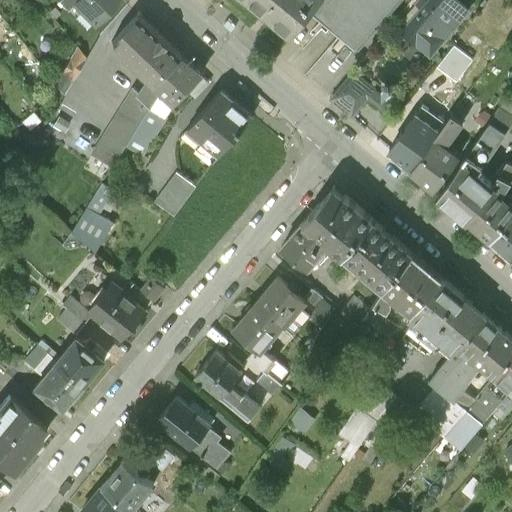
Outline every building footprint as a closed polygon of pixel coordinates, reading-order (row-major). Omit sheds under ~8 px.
[(57,0),(67,10),(75,2),(74,0),(73,0),(57,0)] [(114,0),(73,0),(74,0),(75,2),(93,20),(114,0)] [(244,0),(289,38),(307,18),(311,12),(321,0),(244,0)] [(321,0),(311,12),(354,49),(395,0),(321,0)] [(466,9),(456,0),(428,0),(402,30),(415,42),(416,41),(430,54),(444,38),(442,37),(452,26),(452,25),(466,9)] [(149,79),(153,83),(181,55),(137,13),(110,42),(149,79)] [(473,59),(453,45),(436,66),(456,81),(473,59)] [(77,47),(55,84),(64,94),(85,58),(77,47)] [(202,74),(181,55),(153,83),(174,102),(202,74)] [(352,72),(331,99),(351,115),(365,98),(373,89),(352,72)] [(149,79),(139,92),(138,94),(151,106),(127,143),(141,152),(174,102),(153,83),(149,79)] [(396,83),(381,85),(381,91),(379,94),(373,89),(365,98),(381,112),(396,94),(396,83)] [(57,105),(64,94),(55,84),(46,91),(57,105)] [(112,168),(127,143),(151,106),(138,94),(139,92),(133,88),(92,154),(112,168)] [(252,117),(220,90),(187,128),(219,155),(252,117)] [(511,103),(504,98),(500,104),(477,138),(438,195),(466,219),(493,189),(495,187),(477,172),(511,120),(511,103)] [(471,134),(477,138),(500,104),(490,98),(484,107),(480,105),(470,119),(478,124),(471,134)] [(445,123),(421,105),(388,151),(406,166),(410,170),(445,123)] [(39,120),(31,110),(19,120),(27,130),(39,120)] [(410,170),(434,191),(459,156),(445,146),(463,122),(451,114),(445,123),(410,170)] [(68,121),(57,115),(51,125),(62,131),(68,121)] [(494,179),(495,187),(493,189),(500,196),(511,178),(511,164),(507,161),(494,179)] [(173,216),(195,187),(176,173),(154,202),(173,216)] [(120,194),(102,182),(71,231),(96,251),(113,223),(97,213),(102,205),(111,211),(120,194)] [(511,206),(500,196),(493,189),(466,219),(490,241),(511,215),(511,206)] [(327,245),(342,257),(373,220),(344,196),(328,214),(317,205),(282,247),(307,269),(327,245)] [(511,215),(490,241),(511,259),(511,257),(511,215)] [(413,255),(373,220),(342,257),(354,269),(359,263),(386,287),(413,255)] [(441,278),(413,255),(386,287),(374,303),(386,312),(388,309),(389,302),(393,298),(409,311),(406,314),(409,316),(441,278)] [(140,289),(153,300),(165,287),(151,275),(140,289)] [(409,316),(453,352),(483,314),(441,278),(409,316)] [(277,279),(256,304),(282,326),(296,309),(298,311),(305,303),(304,302),(277,279)] [(112,280),(89,307),(88,309),(93,313),(123,339),(146,311),(126,295),(128,293),(112,280)] [(304,302),(305,303),(298,311),(296,309),(282,326),(293,335),(311,314),(323,324),(335,310),(313,292),(304,302)] [(63,305),(67,308),(85,323),(93,313),(88,309),(89,307),(73,293),(63,305)] [(264,348),(282,326),(256,304),(234,329),(255,347),(264,348)] [(78,331),(85,323),(67,308),(58,317),(74,331),(78,331)] [(511,355),(511,338),(483,314),(453,352),(429,381),(435,386),(454,400),(480,365),(494,377),(511,355)] [(52,350),(49,353),(85,384),(107,359),(79,336),(61,357),(52,350)] [(23,360),(32,368),(47,351),(38,343),(23,360)] [(290,370),(264,348),(255,347),(248,357),(266,371),(280,383),(290,370)] [(218,350),(196,375),(236,408),(244,398),(243,397),(232,387),(244,373),(241,370),(244,366),(229,352),(225,356),(218,350)] [(65,408),(85,384),(49,353),(47,357),(55,363),(37,384),(47,393),(44,396),(50,402),(53,398),(65,408)] [(474,435),(490,416),(511,390),(511,355),(494,377),(444,438),(460,451),(463,448),(474,435)] [(435,386),(415,412),(420,418),(419,419),(444,438),(494,377),(480,365),(454,400),(435,386)] [(283,386),(280,383),(266,371),(258,381),(275,395),(283,386)] [(348,461),(381,413),(400,430),(415,412),(377,377),(338,434),(350,441),(340,456),(348,461)] [(511,390),(490,416),(501,426),(511,411),(511,406),(509,404),(511,400),(511,390)] [(8,392),(0,401),(0,460),(11,470),(48,425),(8,392)] [(244,398),(236,408),(250,420),(261,407),(246,394),(243,397),(244,398)] [(213,424),(197,411),(200,408),(191,400),(188,404),(178,395),(157,420),(192,449),(210,428),(213,424)] [(315,419),(300,408),(290,422),(305,433),(315,419)] [(221,437),(210,428),(192,449),(217,471),(232,453),(217,441),(221,437)] [(474,435),(463,448),(472,456),(484,443),(474,435)] [(135,466),(125,458),(103,484),(132,509),(154,483),(146,476),(150,471),(139,462),(135,466)] [(203,473),(214,482),(219,476),(208,467),(203,473)] [(483,487),(473,478),(461,491),(471,501),(483,487)] [(132,509),(103,484),(80,511),(133,511),(135,511),(132,509)] [(392,506),(397,511),(403,511),(407,508),(398,499),(392,506)]
